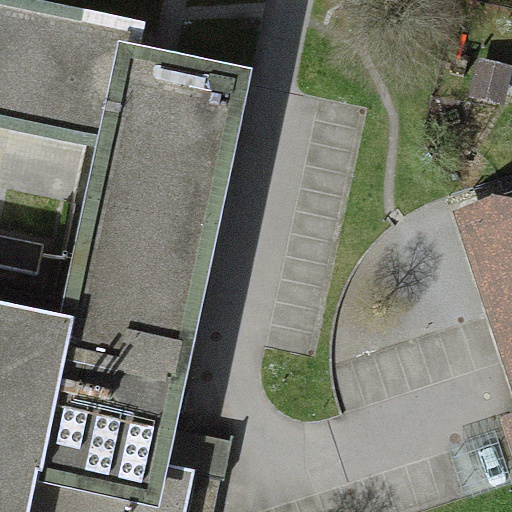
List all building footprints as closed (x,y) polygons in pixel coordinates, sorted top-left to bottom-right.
[(0,125),(111,149),(73,330),(0,313),(0,511),(186,511),(195,475),(227,482),(236,438),(234,438),(233,443),(180,432),(172,470),(161,468),(242,84),(133,61),(138,34),(0,5),(0,125)] [(511,66),(477,58),(467,98),(502,106),(511,66)] [(511,218),(490,225),(511,293),(511,419),(508,420),(511,431),(511,218)] [(0,267),(40,276),(46,247),(0,237),(0,267)] [(463,490),(511,473),(502,444),(454,460),(463,490)]
